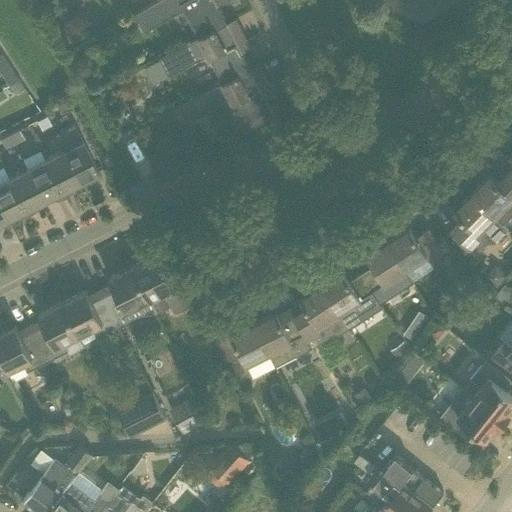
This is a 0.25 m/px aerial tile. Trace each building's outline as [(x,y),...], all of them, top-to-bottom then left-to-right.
[(156,0),(136,12),(145,29),(184,8),(199,35),(200,36),(228,21),(227,21),(215,0),(156,0)] [(251,67),(238,42),(247,38),(236,17),(227,21),(228,21),(200,36),(199,35),(159,56),(168,73),(208,53),(222,81),(222,82),(251,67)] [(74,21),(60,29),(71,47),(85,38),(74,21)] [(7,62),(0,66),(0,70),(3,76),(12,69),(7,62)] [(259,63),(251,67),(222,82),(222,81),(182,101),(192,119),(232,99),(247,128),(275,114),(261,88),(270,84),(259,63)] [(17,77),(8,83),(15,93),(23,86),(17,77)] [(72,108),(66,98),(55,103),(60,114),(72,108)] [(45,113),(36,119),(41,129),(51,124),(45,113)] [(74,123),(55,132),(63,149),(82,139),(74,123)] [(9,132),(15,143),(24,138),(19,127),(9,132)] [(15,143),(9,132),(0,136),(0,137),(5,148),(15,143)] [(92,180),(101,175),(82,139),(63,149),(79,179),(89,174),(92,180)] [(69,184),(79,179),(63,149),(44,158),(63,194),(72,190),(69,184)] [(56,198),(63,194),(44,158),(27,167),(43,198),(53,192),(56,198)] [(166,158),(152,165),(157,175),(171,168),(166,158)] [(27,213),(35,209),(32,203),(43,198),(27,167),(8,176),(27,213)] [(511,175),(507,171),(498,181),(490,173),(472,192),(504,222),(505,221),(511,213),(511,175)] [(19,217),(27,213),(8,176),(0,180),(0,203),(6,216),(16,211),(19,217)] [(462,218),(452,228),(476,252),(488,240),(497,240),(510,227),(505,221),(504,222),(472,192),(454,210),(462,218)] [(442,249),(428,228),(416,235),(410,226),(387,241),(405,268),(426,254),(429,258),(442,249)] [(373,264),(360,272),(374,293),(375,293),(379,299),(380,301),(413,280),(405,268),(387,241),(367,254),(373,264)] [(158,252),(133,265),(150,298),(149,298),(155,310),(156,312),(193,293),(175,256),(163,262),(158,252)] [(495,263),(485,276),(497,286),(507,273),(495,263)] [(109,277),(115,287),(103,293),(118,324),(140,313),(152,312),(155,310),(149,298),(150,298),(133,265),(109,277)] [(322,283),(350,326),(360,319),(362,314),(360,311),(379,299),(375,293),(374,293),(360,272),(350,279),(344,269),(322,283)] [(305,305),(293,312),(295,315),(312,345),(313,344),(333,331),(339,332),(349,325),(350,326),(322,283),(300,298),(301,299),(305,305)] [(87,288),(63,301),(79,333),(84,342),(87,345),(99,339),(98,335),(98,334),(118,324),(103,293),(92,298),(87,288)] [(446,290),(430,291),(430,304),(446,303),(446,290)] [(39,313),(42,319),(44,323),(32,329),(48,359),(69,349),(65,341),(79,333),(63,301),(39,313)] [(278,311),(254,323),(270,353),(275,364),(312,345),(295,315),(283,322),(278,312),(278,311)] [(500,343),(492,353),(511,368),(511,317),(501,332),(495,339),(500,343)] [(438,320),(429,331),(438,338),(447,327),(438,320)] [(229,330),(216,336),(221,345),(232,367),(239,381),(251,375),(246,365),(270,353),(254,323),(237,331),(235,327),(229,330)] [(420,330),(410,323),(404,332),(415,339),(420,330)] [(0,352),(7,367),(7,368),(8,370),(24,362),(28,369),(48,359),(32,329),(22,334),(17,324),(0,332),(0,352)] [(404,340),(391,348),(398,359),(410,350),(404,340)] [(232,367),(221,345),(210,351),(221,373),(232,367)] [(415,351),(406,363),(416,371),(425,359),(415,351)] [(482,384),(474,394),(505,418),(510,411),(508,409),(511,403),(511,392),(505,387),(511,378),(511,376),(486,356),(471,376),(482,384)] [(456,395),(440,414),(467,435),(474,426),(487,436),(497,423),(499,425),(505,418),(474,394),(463,385),(456,395)] [(366,386),(353,393),(360,404),(372,396),(366,386)] [(152,389),(118,408),(131,434),(166,416),(152,389)] [(203,404),(176,419),(183,431),(210,415),(203,404)] [(349,424),(341,410),(315,423),(322,438),(349,424)] [(229,441),(209,464),(211,466),(227,480),(229,481),(250,458),(248,457),(260,443),(233,444),(229,441)] [(66,460),(70,463),(80,470),(93,452),(80,442),(66,460)] [(308,444),(302,450),(307,456),(313,450),(314,449),(309,443),(308,444)] [(199,452),(194,448),(188,457),(192,461),(199,452)] [(287,458),(281,463),(292,474),(306,462),(296,450),(287,458)] [(376,464),(360,452),(354,459),(370,472),(376,464)] [(396,452),(382,469),(372,481),(389,495),(385,499),(384,500),(397,510),(395,511),(426,511),(433,505),(432,505),(444,490),(413,466),(396,452)] [(130,471),(134,473),(148,471),(146,457),(143,454),(130,471)] [(64,487),(72,479),(80,470),(70,463),(68,466),(55,456),(43,471),(37,466),(25,483),(31,487),(24,497),(43,511),(63,487),(64,487)] [(63,487),(43,511),(79,511),(83,507),(89,511),(98,511),(110,497),(100,490),(95,496),(72,479),(64,487),(63,487)] [(119,486),(113,482),(105,483),(100,490),(110,497),(116,489),(119,486)] [(143,511),(145,510),(116,489),(110,497),(98,511),(143,511)] [(362,511),(395,511),(397,510),(384,500),(385,499),(378,494),(362,511)]
